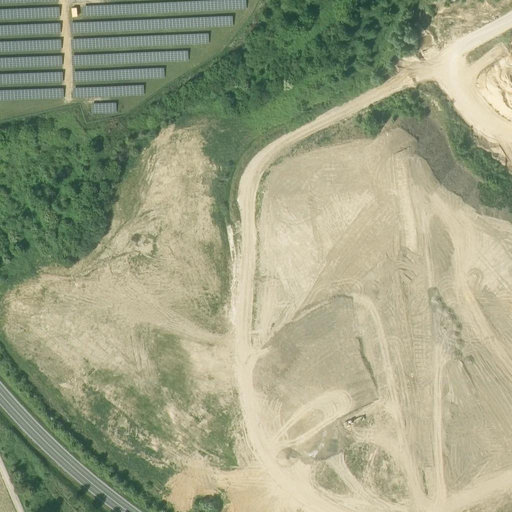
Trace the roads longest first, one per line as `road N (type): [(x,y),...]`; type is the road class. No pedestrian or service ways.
road 1 (track): [(161,162),(145,175),(106,248),(34,405)]
road 2 (secondary): [(127,511),(0,393)]
